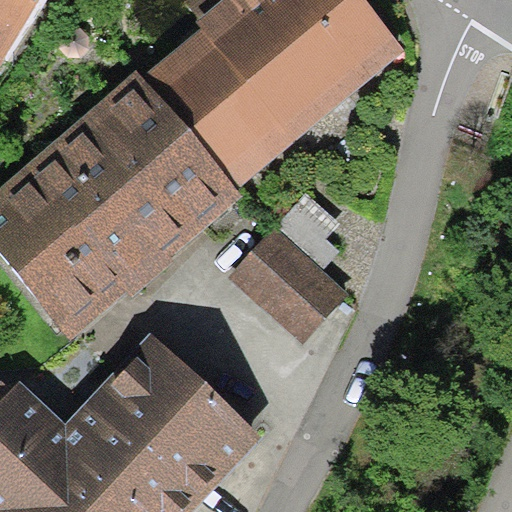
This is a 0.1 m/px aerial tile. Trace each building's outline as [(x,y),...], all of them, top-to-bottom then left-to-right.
[(0,0),(0,80),(52,0),(0,0)] [(405,54),(360,0),(234,0),(195,27),(202,41),(140,81),(234,200),(405,54)] [(234,200),(140,81),(0,194),(0,256),(72,349),(234,200)] [(271,233),(225,284),(300,353),(344,301),(271,233)] [(65,428),(21,393),(0,412),(0,511),(198,511),(261,441),(153,339),(65,428)]
